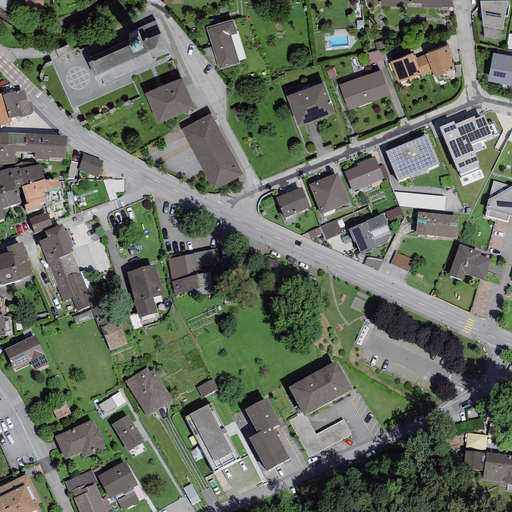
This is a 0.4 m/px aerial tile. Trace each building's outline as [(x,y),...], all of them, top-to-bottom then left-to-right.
[(507,0),(480,0),(482,20),(503,24),(507,0)] [(149,37),(163,31),(159,21),(144,28),(149,37)] [(211,27),(222,68),(239,63),(232,35),(236,34),(233,21),(211,27)] [(130,31),(136,42),(147,37),(142,25),(130,31)] [(104,79),(107,85),(130,74),(158,61),(156,58),(171,51),(163,33),(149,40),(147,37),(136,42),(108,55),(95,61),(97,64),(104,79)] [(59,56),(62,61),(74,55),(72,50),(67,41),(55,46),(59,56)] [(446,47),(429,55),(438,76),(456,68),(446,47)] [(511,52),(493,48),(487,77),(511,82),(511,52)] [(413,54),(394,63),(402,81),(418,73),(421,72),(413,54)] [(345,86),(353,108),(389,94),(381,72),(345,86)] [(183,81),(149,96),(160,122),(195,107),(183,81)] [(325,84),(290,98),(300,125),(335,111),(325,84)] [(16,91),(3,95),(10,119),(11,119),(20,116),(21,117),(31,114),(24,90),(16,93),(16,91)] [(3,93),(0,93),(0,124),(0,125),(12,122),(11,119),(10,119),(3,95),(3,93)] [(454,121),(439,127),(457,172),(479,163),(472,145),(492,136),(484,115),(475,119),(474,116),(455,124),(454,121)] [(214,116),(186,130),(216,190),(245,175),(214,116)] [(15,133),(0,133),(0,166),(15,166),(15,151),(15,133)] [(67,136),(15,133),(15,151),(35,152),(34,159),(49,161),(49,157),(65,158),(67,136)] [(427,135),(385,152),(397,181),(439,164),(427,135)] [(83,154),(78,171),(97,178),(103,161),(83,154)] [(374,156),(356,164),(357,166),(344,172),(352,192),(384,179),(374,156)] [(22,178),(24,186),(44,180),(40,164),(19,168),(22,178)] [(10,168),(0,171),(0,184),(3,193),(17,189),(14,181),(22,178),(19,168),(19,167),(11,169),(10,168)] [(337,173),(309,185),(321,214),(350,203),(337,173)] [(14,181),(17,189),(22,187),(24,186),(22,178),(14,181)] [(58,179),(44,180),(49,202),(62,199),(58,179)] [(24,186),(22,187),(27,204),(24,205),(26,212),(41,208),(39,203),(49,202),(44,180),(24,186)] [(116,192),(126,192),(126,181),(116,181),(116,192)] [(511,186),(488,200),(486,208),(511,215),(511,186)] [(275,198),(284,219),(310,208),(301,188),(275,198)] [(0,219),(5,218),(3,209),(21,203),(17,189),(3,193),(0,193),(0,219)] [(394,193),(401,207),(443,211),(445,197),(394,193)] [(399,207),(382,214),(385,221),(402,213),(399,207)] [(418,212),(416,235),(455,239),(458,216),(418,212)] [(30,219),(34,233),(47,228),(46,226),(52,223),(48,213),(30,219)] [(382,214),(348,229),(360,255),(386,243),(383,236),(390,233),(385,221),(382,214)] [(319,228),(325,241),(341,233),(335,220),(319,228)] [(62,225),(45,231),(48,238),(39,242),(45,257),(49,267),(45,268),(53,287),(57,285),(63,302),(72,298),(77,311),(91,306),(90,304),(99,299),(94,295),(93,296),(87,289),(72,252),(73,252),(62,225)] [(6,247),(8,252),(12,252),(20,280),(33,274),(23,242),(6,247)] [(481,252),(460,244),(448,276),(463,281),(465,274),(483,281),(491,260),(479,256),(481,252)] [(193,253),(194,254),(196,267),(209,265),(219,263),(216,249),(193,253)] [(0,254),(0,284),(0,286),(20,280),(12,252),(8,252),(0,254)] [(395,253),(390,265),(408,273),(413,261),(395,253)] [(194,254),(168,259),(174,294),(213,287),(209,265),(196,267),(194,254)] [(369,258),(367,266),(382,270),(384,262),(369,258)] [(155,264),(126,272),(138,318),(157,313),(153,297),(163,295),(155,264)] [(117,321),(101,328),(110,351),(126,344),(117,321)] [(35,335),(4,350),(15,372),(31,364),(35,371),(49,364),(35,335)] [(288,388),(304,416),(352,390),(336,361),(288,388)] [(147,367),(125,381),(146,416),(173,400),(154,370),(150,372),(147,367)] [(197,388),(202,398),(218,389),(212,379),(197,388)] [(107,414),(128,403),(123,392),(101,404),(107,414)] [(266,398),(245,409),(258,433),(262,430),(264,433),(273,428),(281,424),(266,398)] [(57,421),(71,414),(64,400),(50,407),(57,421)] [(212,403),(185,417),(213,473),(240,459),(212,403)] [(111,425),(127,452),(143,442),(127,415),(111,425)] [(93,420),(55,436),(65,459),(81,452),(84,458),(106,448),(102,440),(104,439),(99,427),(97,428),(93,420)] [(305,443),(312,457),(354,436),(347,422),(305,443)] [(290,459),(273,428),(264,433),(262,430),(258,433),(249,438),(267,471),(290,459)] [(511,456),(486,453),(486,454),(465,451),(462,469),(484,471),(482,480),(508,484),(506,489),(511,490),(511,456)] [(125,461),(97,476),(109,499),(122,492),(123,494),(134,488),(133,486),(137,484),(125,461)] [(27,474),(0,487),(0,511),(41,511),(37,504),(41,502),(27,474)] [(107,511),(94,481),(72,490),(75,497),(73,498),(79,511),(107,511)]
